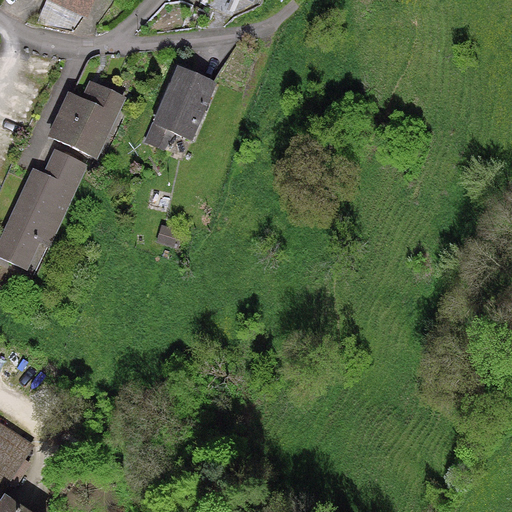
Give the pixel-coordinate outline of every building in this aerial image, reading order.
[(47,0),(47,1),(93,20),(100,0),(47,0)] [(178,70),(153,127),(200,147),(225,91),(178,70)] [(82,97),(68,91),(47,136),(97,159),(127,97),(90,80),(82,97)] [(33,167),(0,239),(0,257),(35,274),(48,246),(50,247),(88,163),(55,149),(44,172),(33,167)] [(183,231),(162,224),(156,240),(177,248),(183,231)] [(0,511),(21,511),(1,499),(34,448),(0,426),(0,511)]
